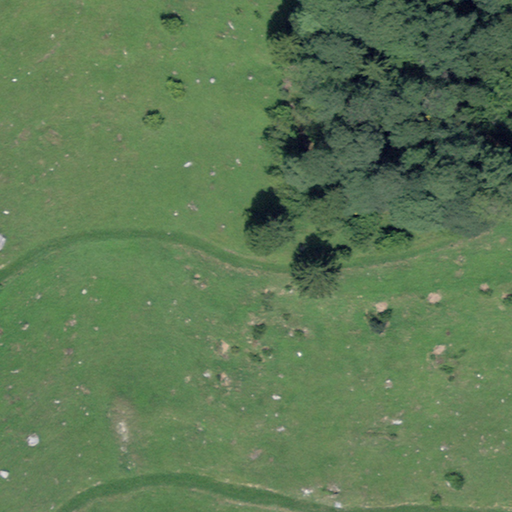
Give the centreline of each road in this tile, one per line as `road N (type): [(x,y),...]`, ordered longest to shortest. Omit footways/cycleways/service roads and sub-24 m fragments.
road 1 (track): [(0,274),(59,241),(102,234),(188,239),(240,266),(315,267),(434,245),(511,206)]
road 2 (track): [(66,511),(80,499),(150,475),(214,477),(346,511),(472,511)]
